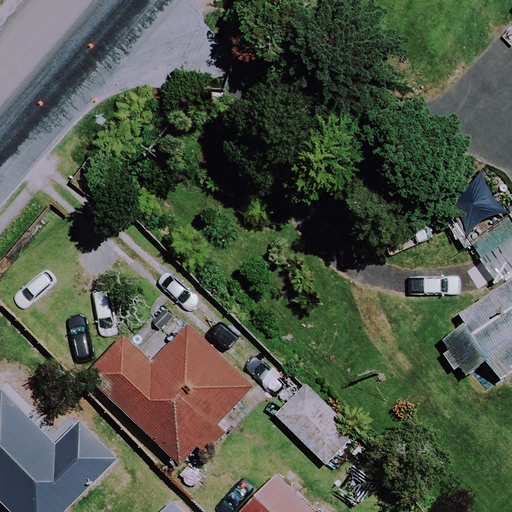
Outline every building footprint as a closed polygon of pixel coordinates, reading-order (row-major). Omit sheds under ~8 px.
[(437,344),(463,383),(488,366),(501,385),(511,378),(511,199),(486,161),(437,195),(482,261),(511,241),(511,278),(455,317),(462,327),(437,344)] [(254,392),(192,327),(153,365),(129,340),(92,376),(179,465),(254,392)] [(355,438),(309,388),(279,416),(324,466),(355,438)] [(7,390),(0,396),(0,486),(24,511),(64,511),(122,458),(85,419),(59,444),(7,390)] [(312,511),(275,477),(241,511),(312,511)] [(186,511),(175,501),(164,511),(186,511)]
